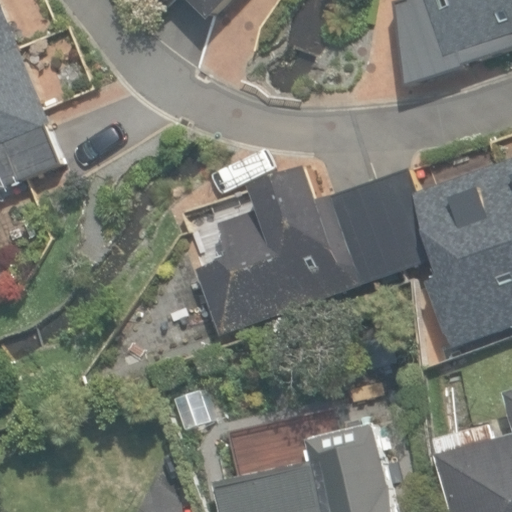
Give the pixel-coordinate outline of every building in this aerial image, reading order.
[(164,0),(166,2),(168,0),(182,0),(209,27),(235,0),(164,0)] [(401,5),(409,90),(511,54),(511,0),(409,0),(410,2),(401,5)] [(0,195),(70,165),(0,4),(0,195)] [(197,272),(222,340),(411,271),(433,331),(447,326),(457,354),(511,334),(511,160),(420,194),(411,170),(328,201),(317,170),(256,192),(264,214),(227,228),(237,257),(197,272)] [(511,511),(511,391),(509,393),(511,403),(511,434),(501,438),(497,424),(442,440),(446,454),(442,456),(457,511),(511,511)] [(398,511),(393,487),(380,425),(309,440),(314,462),(221,482),(227,511),(398,511)]
